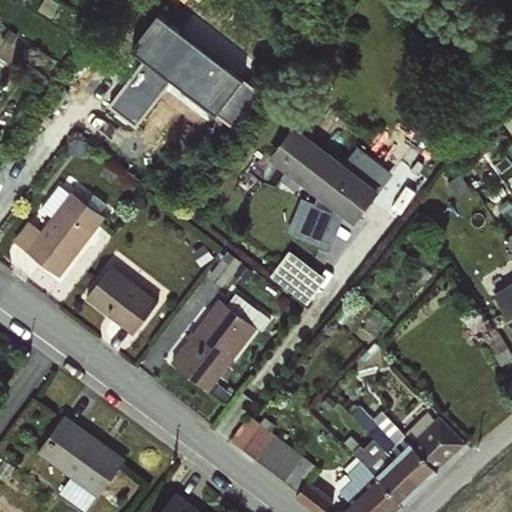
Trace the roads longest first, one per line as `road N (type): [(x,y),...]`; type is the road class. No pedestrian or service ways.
road 1 (residential): [(0,284),(294,511)]
road 2 (unknown): [(209,444),(345,277),(352,259),(340,240)]
road 3 (residential): [(415,511),(511,424)]
